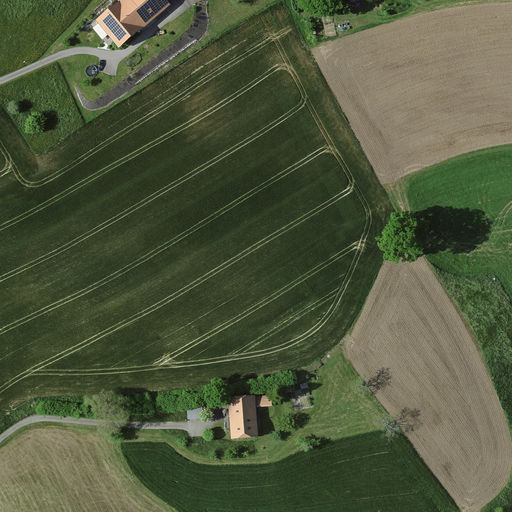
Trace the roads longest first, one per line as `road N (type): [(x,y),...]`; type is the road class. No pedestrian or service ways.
road 1 (track): [(214,414),(201,426),(156,428),(44,419),(0,438)]
road 2 (track): [(319,0),(368,18),(447,0)]
